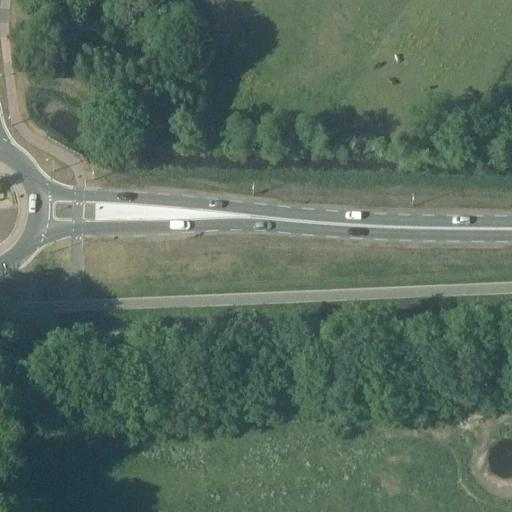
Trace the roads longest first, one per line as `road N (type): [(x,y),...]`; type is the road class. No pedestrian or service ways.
road 1 (primary): [(29,233),(286,220)]
road 2 (primary): [(286,220),(219,204),(32,191)]
road 3 (primary): [(286,220),(511,229)]
